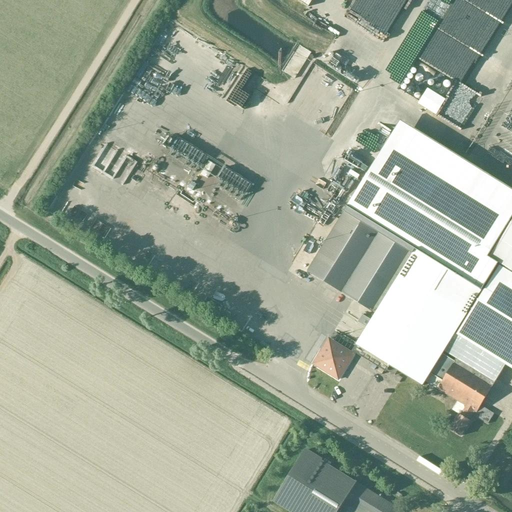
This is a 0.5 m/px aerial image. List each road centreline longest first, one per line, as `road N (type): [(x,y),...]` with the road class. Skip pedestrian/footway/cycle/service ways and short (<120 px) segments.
road 1 (unclassified): [(482,511),(0,216)]
road 2 (unknown): [(284,300),(270,244),(281,193),(296,169),(366,108),(385,100),(401,105),(508,179)]
road 3 (unknown): [(284,300),(306,284),(338,311),(293,361)]
